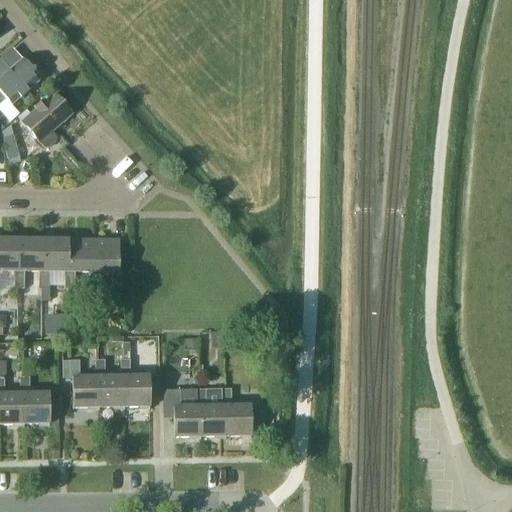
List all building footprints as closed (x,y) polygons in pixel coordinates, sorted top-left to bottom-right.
[(34,73),(22,59),(9,70),(0,60),(0,96),(1,96),(10,106),(11,107),(37,83),(31,75),(34,73)] [(71,114),(54,95),(44,104),(43,102),(35,110),(36,111),(21,125),(39,144),(44,149),(47,150),(56,141),(56,139),(51,133),(71,114)] [(11,107),(10,106),(0,115),(0,130),(1,131),(18,115),(11,107)] [(12,137),(1,140),(7,162),(18,159),(12,137)] [(16,241),(0,241),(0,273),(13,273),(16,273),(16,241)] [(23,273),(37,274),(40,274),(41,242),(16,241),(16,273),(13,273),(13,291),(23,291),(23,273)] [(66,274),(66,242),(41,242),(40,274),(37,274),(37,291),(48,291),(48,274),(63,274),(66,274)] [(73,274),(92,274),(92,242),(66,242),(66,274),(63,274),(63,291),(73,291),(73,274)] [(118,243),(92,242),(92,274),(110,274),(109,292),(120,292),(120,273),(118,273),(118,243)] [(45,338),(47,320),(28,319),(27,337),(45,338)] [(94,363),(94,380),(96,380),(97,411),(122,410),(121,379),(119,379),(103,380),(103,363),(94,363)] [(121,379),(122,410),(148,410),(147,379),(128,379),(128,363),(119,363),(119,379),(121,379)] [(72,412),(97,411),(96,380),(94,380),(78,380),(78,364),(61,364),(61,382),(71,381),(72,412)] [(0,427),(22,427),(21,395),(19,395),(3,396),(3,380),(0,379),(0,427)] [(21,395),(22,427),(47,426),(47,395),(28,395),(28,379),(18,379),(19,395),(21,395)] [(157,395),(157,384),(149,385),(149,395),(157,395)] [(223,406),(221,407),(221,390),(196,391),(196,407),(198,407),(199,438),(224,438),(223,406)] [(221,390),(221,407),(223,406),(224,438),(250,437),(249,406),(230,406),(230,390),(221,390)] [(173,439),(199,438),(198,407),(196,407),(196,391),(162,391),(163,409),(173,409),(173,439)]
